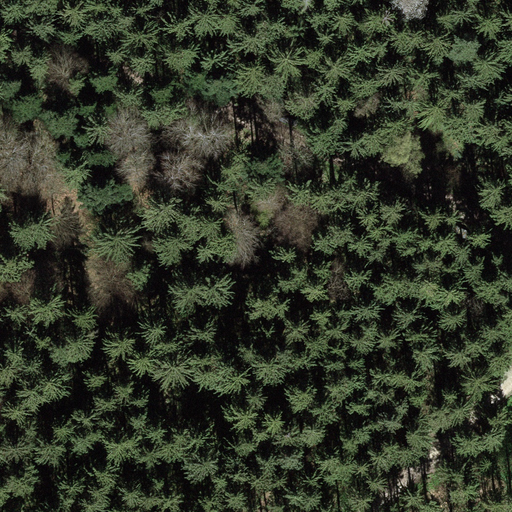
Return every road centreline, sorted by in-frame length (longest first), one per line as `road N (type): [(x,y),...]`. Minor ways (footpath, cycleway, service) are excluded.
road 1 (track): [(0,26),(463,208),(511,247)]
road 2 (track): [(374,511),(511,378)]
